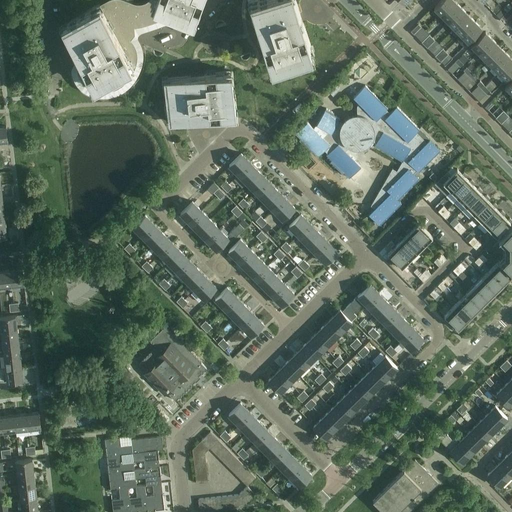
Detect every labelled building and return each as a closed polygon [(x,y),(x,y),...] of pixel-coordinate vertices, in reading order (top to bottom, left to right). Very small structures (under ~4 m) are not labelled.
[(147,0),(145,2),(144,2),(143,3),(142,3),(140,3),(139,4),(138,3),(136,3),(135,3),(134,3),(126,0),(106,0),(105,1),(103,2),(99,4),(61,25),(75,51),(79,59),(82,65),(84,68),(93,84),(131,64),(119,41),(125,38),(177,59),(179,77),(163,78),(168,122),(197,118),(206,117),(236,114),(231,71),(215,73),(214,65),(265,48),(271,64),(312,50),(295,0),(249,0),(254,14),(215,27),(204,31),(186,24),(192,11),(196,0),(147,0)] [(441,0),(433,8),(440,15),(455,1),(453,0),(441,0)] [(440,15),(447,22),(461,8),(455,1),(440,15)] [(447,22),(454,29),(468,15),(461,8),(447,22)] [(506,12),(501,17),(504,20),(509,15),(506,12)] [(454,29),(460,35),(475,21),(468,15),(454,29)] [(482,29),(475,21),(460,35),(467,43),(482,29)] [(414,34),(421,27),(418,23),(410,31),(414,34)] [(478,53),(492,39),(485,32),(471,45),(478,53)] [(421,41),(424,44),(432,37),(428,34),(421,41)] [(435,40),(432,37),(424,44),(427,48),(435,40)] [(478,53),(484,59),(498,46),(492,39),(478,53)] [(484,59),(491,66),(505,53),(498,46),(484,59)] [(434,55),(438,58),(445,51),(442,48),(434,55)] [(445,51),(438,58),(441,61),(448,54),(445,51)] [(491,66),(498,73),(511,59),(505,53),(491,66)] [(460,67),(463,63),(458,58),(454,61),(460,67)] [(511,72),(511,59),(498,73),(505,80),(511,72)] [(470,63),(466,67),(471,72),(475,68),(470,63)] [(468,75),(471,72),(466,67),(463,70),(468,75)] [(471,72),(468,75),(473,80),(476,77),(471,72)] [(484,76),(479,80),(480,81),(484,86),(489,82),(484,76)] [(340,88),(336,84),(329,91),(333,96),(340,88)] [(307,121),(295,133),(300,138),(299,140),(311,152),(313,151),(318,156),(324,149),(328,153),(326,154),(331,160),(330,161),(342,174),(344,172),(349,177),(361,165),(355,159),(357,157),(357,149),(360,148),(363,147),(366,146),(368,145),(370,142),(372,140),(376,142),(375,145),(402,161),(397,170),(392,168),(371,205),(374,208),(368,213),(379,224),(401,203),(398,199),(419,178),(417,176),(414,173),(417,170),(418,171),(440,150),(429,139),(426,141),(417,131),(419,129),(397,106),(390,113),(386,109),(388,108),(365,85),(353,97),(359,103),(357,105),(357,114),(354,114),(351,115),(348,116),(346,118),(344,120),(342,122),(339,120),(340,118),(333,114),(334,113),(326,108),(316,124),(313,127),(307,121)] [(484,86),(481,89),(486,94),(490,91),(484,86)] [(495,103),(492,99),(484,106),(488,110),(495,103)] [(495,117),(498,120),(506,113),(503,110),(495,117)] [(506,113),(498,120),(501,124),(509,116),(506,113)] [(230,165),(239,174),(250,163),(241,154),(230,165)] [(239,174),(247,183),(258,172),(250,163),(239,174)] [(448,169),(444,173),(448,177),(456,170),(452,166),(448,169)] [(443,183),(451,191),(465,176),(465,177),(467,175),(464,172),(462,173),(457,169),(456,170),(448,177),(443,183)] [(247,183),(256,191),(267,181),(258,172),(247,183)] [(451,191),(458,198),(472,184),(473,184),(474,182),(471,179),(469,181),(465,177),(465,176),(451,191)] [(256,191),(265,200),(276,189),(267,181),(256,191)] [(458,198),(466,206),(480,192),(482,190),(479,187),(477,189),(473,184),(472,184),(458,198)] [(218,187),(213,192),(216,196),(221,191),(218,187)] [(265,200),(273,209),(284,198),(276,189),(265,200)] [(431,194),(428,190),(422,195),(426,199),(431,194)] [(466,206),(473,214),(488,199),(488,200),(490,198),(487,195),(484,196),(480,192),(466,206)] [(293,207),(284,198),(273,209),(282,218),(293,207)] [(478,224),(481,221),(495,207),(497,205),(494,202),(492,204),(488,200),(488,199),(473,214),(470,217),(478,224)] [(192,202),(181,213),(190,222),(201,211),(192,202)] [(443,206),(438,211),(442,215),(447,209),(443,206)] [(481,221),(489,229),(503,215),(505,213),(502,210),(500,212),(495,207),(481,221)] [(447,209),(442,215),(445,218),(451,213),(447,209)] [(201,211),(190,222),(199,231),(210,220),(201,211)] [(290,225),(299,235),(310,224),(301,215),(290,225)] [(507,219),(503,215),(489,229),(497,237),(511,221),(511,220),(509,218),(507,219)] [(134,226),(144,236),(155,225),(145,216),(134,226)] [(210,220),(199,231),(207,240),(218,229),(210,220)] [(415,226),(411,230),(410,230),(425,244),(432,237),(416,221),(413,224),(415,226)] [(458,221),(453,226),(457,230),(462,225),(458,221)] [(218,229),(207,240),(216,249),(223,242),(226,246),(236,236),(244,229),(239,224),(228,234),(230,236),(227,238),(218,229)] [(303,239),(307,243),(318,233),(310,224),(299,235),(303,239)] [(144,236),(153,245),(164,235),(155,225),(144,236)] [(462,225),(457,230),(461,234),(466,228),(462,225)] [(511,226),(493,246),(493,254),(511,272),(511,226)] [(407,234),(403,238),(417,252),(425,244),(410,230),(411,230),(409,228),(406,231),(407,234)] [(261,231),(256,235),(259,239),(264,234),(261,231)] [(307,243),(316,252),(327,241),(318,233),(307,243)] [(153,245),(162,255),(173,244),(164,235),(153,245)] [(236,236),(226,246),(230,250),(229,250),(238,260),(249,249),(240,240),(236,236)] [(400,241),(395,245),(395,246),(409,260),(417,252),(403,238),(401,236),(398,239),(400,241)] [(474,236),(468,241),(472,245),(477,240),(474,236)] [(477,240),(472,245),(476,249),(481,244),(477,240)] [(336,250),(327,241),(316,252),(325,261),(336,250)] [(162,255),(171,264),(182,253),(173,244),(162,255)] [(401,268),(409,260),(395,246),(395,245),(394,244),(390,247),(392,249),(387,253),(401,268)] [(132,246),(127,251),(130,254),(135,250),(132,246)] [(278,248),(273,253),(276,256),(281,252),(278,248)] [(249,249),(238,260),(247,268),(258,258),(249,249)] [(294,258),(299,255),(296,249),(290,252),(294,258)] [(171,264),(180,273),(191,262),(182,253),(171,264)] [(441,254),(437,257),(442,262),(446,259),(441,254)] [(482,254),(478,257),(483,262),(487,259),(482,254)] [(437,257),(434,261),(439,266),(442,262),(437,257)] [(478,257),(475,261),(480,266),(483,262),(478,257)] [(237,268),(241,263),(235,258),(231,264),(237,268)] [(258,258),(247,268),(256,277),(266,267),(258,258)] [(69,300),(89,293),(82,273),(81,273),(75,259),(56,266),(69,300)] [(146,261),(141,266),(144,269),(149,264),(146,261)] [(498,261),(490,269),(504,283),(506,285),(509,282),(507,280),(511,275),(498,261)] [(180,273),(189,282),(200,271),(191,262),(180,273)] [(460,262),(457,266),(462,271),(465,268),(460,262)] [(149,264),(144,269),(148,272),(153,267),(149,264)] [(295,266),(291,271),(294,274),(299,269),(295,266)] [(457,266),(453,270),(458,275),(462,271),(457,266)] [(266,267),(256,277),(264,286),(275,275),(266,267)] [(417,267),(413,271),(418,276),(422,273),(417,267)] [(22,269),(9,270),(11,286),(24,284),(22,269)] [(426,269),(422,273),(427,278),(431,274),(426,269)] [(490,269),(482,277),(496,291),(498,293),(501,290),(500,288),(504,283),(490,269)] [(9,270),(0,271),(0,286),(11,286),(9,270)] [(189,282),(198,291),(209,281),(200,271),(189,282)] [(422,273),(418,276),(424,281),(427,278),(422,273)] [(275,275),(264,286),(273,295),(284,284),(275,275)] [(482,277),(475,284),(489,298),(489,299),(490,300),(493,297),(492,295),(496,291),(482,277)] [(445,278),(441,281),(446,287),(450,283),(445,278)] [(218,290),(209,281),(198,291),(207,301),(218,290)] [(441,281),(438,285),(443,290),(446,287),(441,281)] [(284,284),(273,295),(282,304),(293,293),(284,284)] [(475,284),(467,292),(481,306),(483,308),(486,305),(484,303),(489,299),(489,298),(475,284)] [(369,285),(342,312),(351,321),(356,315),(353,312),(361,304),(364,307),(367,304),(367,305),(378,294),(369,285)] [(216,298),(225,307),(236,297),(227,288),(216,298)] [(439,294),(434,289),(430,293),(435,298),(439,294)] [(467,292),(459,299),(473,314),(475,316),(478,313),(477,310),(481,306),(467,292)] [(367,304),(364,307),(368,311),(371,308),(376,313),(387,303),(378,294),(367,305),(367,304)] [(225,307),(233,316),(244,306),(236,297),(225,307)] [(184,299),(179,304),(182,307),(187,303),(184,299)] [(459,299),(452,307),(466,321),(467,323),(470,320),(469,318),(473,314),(459,299)] [(376,313),(385,322),(395,311),(387,303),(376,313)] [(233,316),(242,325),(253,314),(244,306),(233,316)] [(461,326),(466,321),(452,307),(444,315),(460,331),(463,328),(461,326)] [(340,310),(331,319),(342,330),(351,321),(350,321),(351,321),(342,312),(340,310)] [(385,322),(393,331),(404,320),(395,311),(385,322)] [(262,323),(253,314),(242,325),(251,334),(262,323)] [(0,317),(0,330),(1,330),(17,328),(15,315),(0,317)] [(362,327),(367,322),(364,318),(359,323),(362,327)] [(225,319),(218,323),(221,329),(228,325),(225,319)] [(331,319),(322,328),(333,339),(342,330),(331,319)] [(393,331),(402,339),(413,329),(404,320),(393,331)] [(208,324),(203,328),(206,332),(211,327),(208,324)] [(150,340),(156,346),(139,363),(146,370),(144,372),(165,393),(167,392),(175,400),(194,380),(190,376),(195,372),(198,375),(206,367),(165,326),(150,340)] [(372,327),(368,332),(371,335),(376,331),(372,327)] [(1,330),(2,343),(18,341),(17,328),(1,330)] [(324,347),(327,344),(333,339),(322,328),(313,336),(324,347)] [(411,349),(415,344),(422,338),(413,329),(402,339),(411,349)] [(313,336),(305,345),(316,356),(324,347),(313,336)] [(356,338),(350,344),(353,341),(358,346),(361,343),(356,338)] [(2,343),(4,356),(20,354),(18,341),(2,343)] [(225,341),(220,346),(224,350),(229,345),(228,344),(225,341)] [(353,341),(350,344),(354,349),(358,346),(353,341)] [(305,345),(296,354),(307,365),(316,356),(305,345)] [(390,345),(385,350),(388,353),(393,348),(390,345)] [(228,346),(224,350),(232,358),(238,352),(232,346),(228,346)] [(393,348),(388,353),(391,356),(396,351),(393,348)] [(334,360),(339,355),(334,351),(330,355),(334,360)] [(4,356),(5,368),(21,366),(20,354),(4,356)] [(296,354),(287,362),(298,373),(307,365),(296,354)] [(385,356),(376,365),(387,376),(396,367),(385,356)] [(405,358),(399,364),(403,368),(409,363),(405,358)] [(506,360),(503,363),(508,368),(511,365),(506,360)] [(287,362),(278,371),(289,382),(298,373),(287,362)] [(503,363),(500,366),(505,371),(508,368),(503,363)] [(376,365),(367,373),(378,384),(387,376),(376,365)] [(23,379),(21,366),(5,368),(7,381),(23,379)] [(126,367),(122,370),(128,376),(132,373),(126,367)] [(280,391),(289,382),(278,371),(269,380),(280,391)] [(367,373),(358,382),(369,393),(378,384),(367,373)] [(490,386),(493,382),(488,377),(485,381),(490,386)] [(358,382),(350,391),(360,402),(369,393),(358,382)] [(325,384),(322,387),(327,392),(330,389),(325,384)] [(508,404),(511,399),(511,390),(506,384),(497,393),(508,404)] [(479,396),(482,393),(477,388),(474,391),(479,396)] [(350,391),(341,399),(352,410),(360,402),(350,391)] [(311,398),(308,401),(313,406),(316,403),(311,398)] [(341,399),(332,408),(343,419),(352,410),(341,399)] [(308,401),(305,404),(309,409),(313,406),(308,401)] [(463,402),(459,406),(464,411),(468,408),(463,402)] [(73,420),(87,421),(89,404),(75,403),(73,420)] [(229,414),(238,423),(249,412),(240,403),(229,414)] [(459,406),(456,409),(461,414),(464,411),(459,406)] [(495,406),(486,415),(497,426),(506,417),(495,406)] [(332,408),(323,417),(334,428),(343,419),(332,408)] [(39,412),(26,413),(28,429),(41,427),(39,412)] [(238,423),(247,432),(258,421),(249,412),(238,423)] [(26,413),(14,415),(16,430),(28,429),(26,413)] [(456,419),(451,414),(447,418),(452,423),(456,419)] [(14,415),(2,416),(4,431),(16,430),(14,415)] [(486,415),(477,424),(488,434),(497,426),(486,415)] [(325,437),(334,428),(323,417),(314,426),(325,437)] [(247,432),(256,440),(267,430),(258,421),(247,432)] [(477,424),(469,432),(479,443),(488,434),(477,424)] [(461,461),(470,452),(460,441),(457,438),(454,441),(446,433),(449,430),(443,425),(435,433),(461,461)] [(256,440),(264,449),(275,439),(267,430),(256,440)] [(210,432),(201,440),(208,448),(209,447),(210,448),(218,440),(210,432)] [(469,432),(460,441),(470,452),(479,443),(469,432)] [(120,445),(120,437),(104,438),(105,439),(106,439),(107,446),(105,447),(106,455),(132,452),(138,452),(137,439),(131,439),(131,444),(120,445)] [(264,449),(273,458),(284,447),(275,439),(264,449)] [(201,440),(192,449),(204,453),(209,449),(208,448),(201,440)] [(222,444),(218,440),(210,448),(209,447),(208,448),(209,449),(213,453),(222,444)] [(226,448),(222,444),(213,453),(218,457),(226,448)] [(273,458),(282,467),(293,456),(284,447),(273,458)] [(230,453),(226,448),(218,457),(222,461),(230,453)] [(192,449),(193,459),(205,458),(204,453),(192,449)] [(159,467),(159,466),(158,466),(157,459),(158,459),(157,450),(150,450),(144,451),(138,452),(132,452),(134,469),(159,467)] [(108,463),(107,463),(108,472),(134,469),(132,452),(106,455),(106,456),(108,456),(108,463)] [(234,457),(230,453),(222,461),(226,465),(234,457)] [(282,467),(290,476),(301,465),(293,456),(282,467)] [(511,461),(506,456),(497,465),(508,475),(511,471),(511,461)] [(239,461),(234,457),(226,465),(230,469),(239,461)] [(16,461),(17,474),(33,472),(32,459),(16,461)] [(407,511),(438,482),(414,459),(404,470),(403,470),(372,500),(384,511),(407,511)] [(243,465),(239,461),(230,469),(234,473),(243,465)] [(247,469),(243,465),(234,473),(238,478),(247,469)] [(310,474),(301,465),(290,476),(299,485),(310,474)] [(499,484),(508,475),(497,465),(488,474),(499,484)] [(159,467),(134,469),(136,486),(144,485),(161,483),(159,483),(159,476),(160,475),(159,467)] [(115,489),(118,488),(127,487),(136,486),(134,469),(108,472),(108,473),(109,472),(110,480),(109,480),(110,489),(115,489)] [(250,473),(247,469),(238,478),(242,481),(250,473)] [(17,474),(18,486),(35,484),(33,472),(17,474)] [(255,477),(250,473),(242,481),(246,486),(255,477)] [(147,510),(154,509),(154,510),(163,509),(161,483),(144,485),(146,511),(147,511),(147,510)] [(18,486),(20,499),(36,497),(35,484),(18,486)] [(137,511),(138,511),(146,511),(144,485),(136,486),(127,487),(129,511),(130,511),(137,511)] [(247,485),(243,490),(251,498),(255,494),(247,486),(248,486),(247,485)] [(129,511),(127,487),(118,488),(119,499),(111,500),(112,511),(129,511)] [(243,490),(238,494),(244,506),(251,498),(243,490)] [(238,494),(233,494),(234,507),(244,506),(238,494)] [(20,499),(21,511),(37,510),(36,497),(20,499)]
